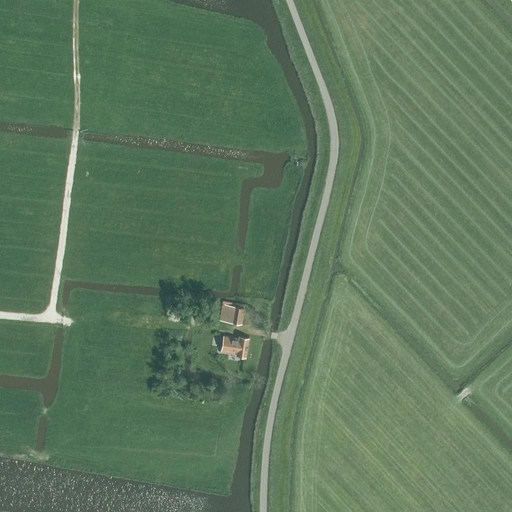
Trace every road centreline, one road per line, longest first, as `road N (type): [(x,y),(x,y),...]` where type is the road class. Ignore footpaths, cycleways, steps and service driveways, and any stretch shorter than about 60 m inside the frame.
road 1 (unclassified): [(261,511),(268,425),(336,149),(289,0)]
road 2 (track): [(53,316),(76,129),(76,0)]
road 3 (track): [(169,323),(290,339)]
